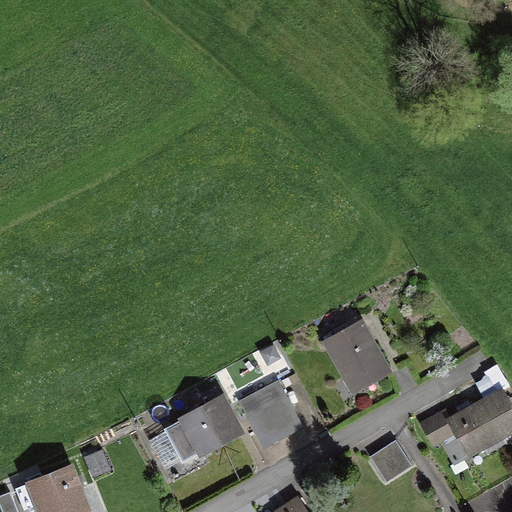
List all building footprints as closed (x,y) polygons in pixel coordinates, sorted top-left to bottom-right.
[(361,322),(326,342),(353,390),(388,371),(361,322)] [(271,403),(264,388),(240,401),(248,416),(271,403)] [(511,430),(511,409),(501,390),(472,407),(469,402),(457,408),(460,413),(450,419),(469,454),(511,430)] [(221,399),(167,429),(183,459),(238,430),(221,399)] [(407,468),(391,442),(364,459),(380,485),(407,468)] [(110,469),(102,450),(85,457),(92,476),(110,469)] [(71,467),(16,488),(23,505),(36,500),(41,511),(74,511),(87,507),(71,467)] [(0,505),(2,511),(18,511),(10,491),(0,495),(0,505)] [(308,511),(298,496),(288,503),(291,506),(282,511),(308,511)]
